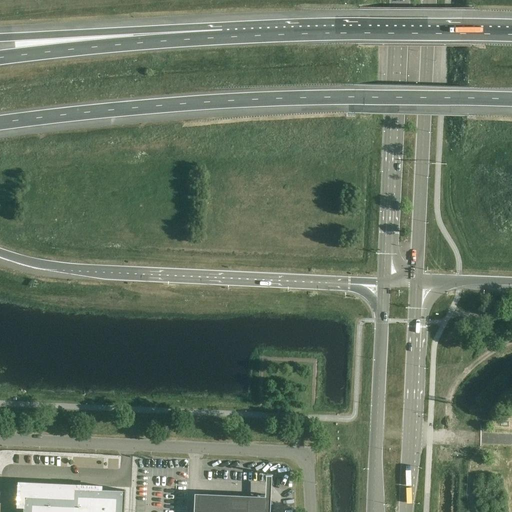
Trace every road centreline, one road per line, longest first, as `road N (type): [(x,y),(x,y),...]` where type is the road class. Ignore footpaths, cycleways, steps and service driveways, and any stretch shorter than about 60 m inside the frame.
road 1 (motorway): [(0,123),(229,101),(511,99)]
road 2 (motorway): [(0,252),(42,264),(383,282)]
road 3 (unclassified): [(0,438),(297,453),(307,460),(310,511)]
road 4 (motorway): [(511,35),(221,37)]
road 5 (primary): [(396,0),(383,282)]
road 6 (primary): [(415,281),(429,0)]
road 7 (secondary): [(405,511),(415,281)]
road 8 (secondary): [(383,282),(372,511)]
road 9 (motorway): [(221,37),(0,58)]
road 10 (motorway): [(221,37),(0,37)]
road 11 (track): [(511,340),(455,380),(450,436)]
